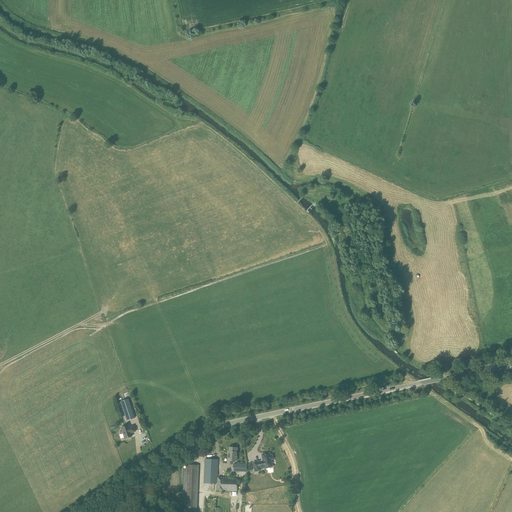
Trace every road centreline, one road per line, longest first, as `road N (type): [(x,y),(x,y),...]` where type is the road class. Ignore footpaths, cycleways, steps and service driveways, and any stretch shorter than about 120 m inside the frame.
road 1 (tertiary): [(89,511),(224,424),(511,363)]
road 2 (track): [(333,202),(369,195),(387,217),(411,313),(407,339)]
road 3 (track): [(511,462),(392,364)]
